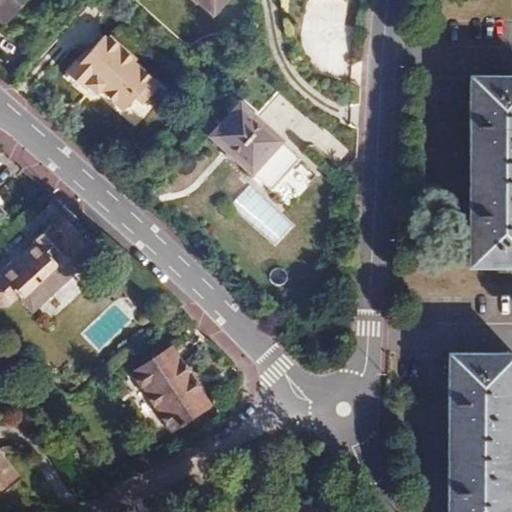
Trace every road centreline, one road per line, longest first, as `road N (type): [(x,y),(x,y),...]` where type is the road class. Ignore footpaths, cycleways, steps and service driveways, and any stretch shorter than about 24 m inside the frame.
road 1 (unclassified): [(352,413),(286,394),(0,108)]
road 2 (unclassified): [(387,0),(376,329),(352,413)]
road 3 (unknown): [(385,53),(511,50)]
